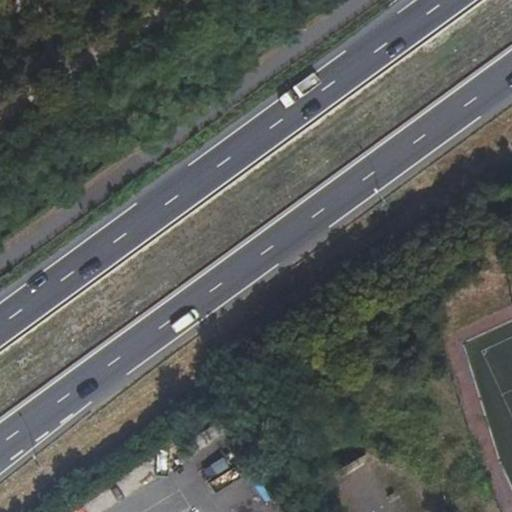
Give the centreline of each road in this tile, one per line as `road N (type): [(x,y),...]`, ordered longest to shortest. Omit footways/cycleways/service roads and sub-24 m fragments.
road 1 (motorway): [(0,453),(511,75)]
road 2 (motorway): [(449,0),(0,328)]
